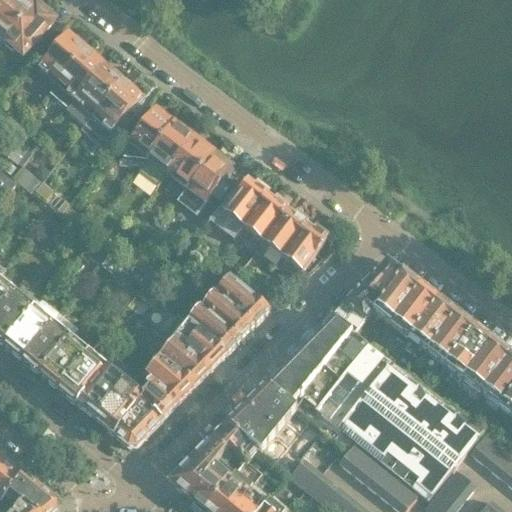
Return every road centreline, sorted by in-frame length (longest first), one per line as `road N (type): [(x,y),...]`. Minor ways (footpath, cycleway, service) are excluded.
road 1 (residential): [(89,0),(388,236)]
road 2 (residential): [(388,236),(133,495)]
road 3 (residential): [(133,495),(116,472),(0,378)]
road 4 (residential): [(388,236),(511,329)]
road 5 (residential): [(0,426),(96,511)]
